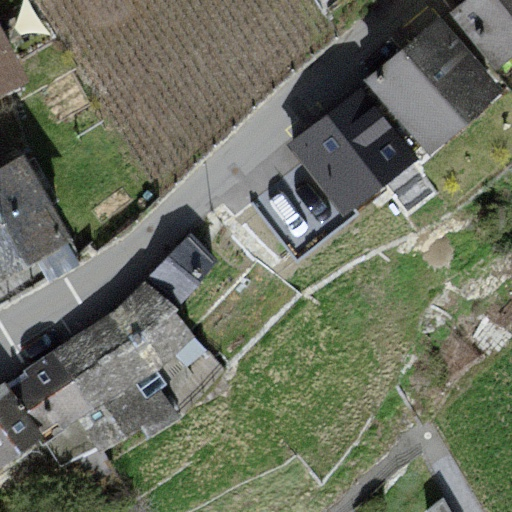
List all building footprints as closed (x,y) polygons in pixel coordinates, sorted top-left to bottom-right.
[(511,0),(461,0),(449,11),(493,64),(511,48),(511,0)] [(364,78),(428,150),(501,87),(438,14),(364,78)] [(0,92),(23,80),(0,27),(0,92)] [(287,141),(342,212),(419,154),(364,82),(287,141)] [(18,159),(0,169),(0,274),(63,238),(18,159)] [(149,276),(179,303),(219,258),(189,232),(149,276)] [(110,311),(9,380),(58,458),(138,423),(145,433),(181,411),(225,365),(145,278),(110,311)] [(0,389),(0,463),(40,437),(4,387),(0,389)]
